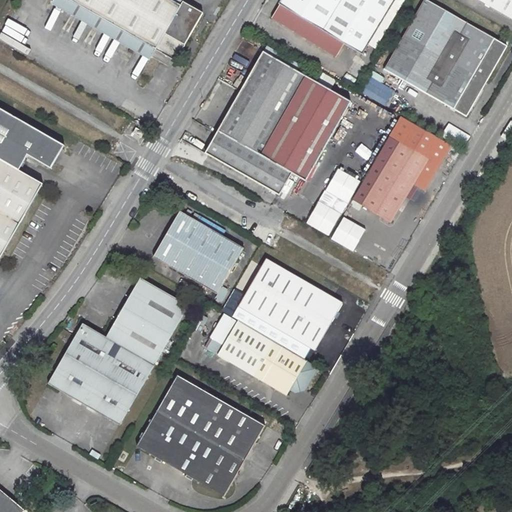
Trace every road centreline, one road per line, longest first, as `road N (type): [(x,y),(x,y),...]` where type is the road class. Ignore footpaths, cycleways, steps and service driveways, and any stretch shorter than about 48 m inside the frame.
road 1 (unknown): [(0,113),(105,169),(42,275),(92,307),(39,383),(41,397),(107,443)]
road 2 (unclassified): [(261,511),(511,106)]
road 3 (unclassified): [(0,373),(66,297),(249,0)]
road 4 (track): [(318,489),(511,451)]
road 5 (unclassified): [(0,422),(155,511)]
